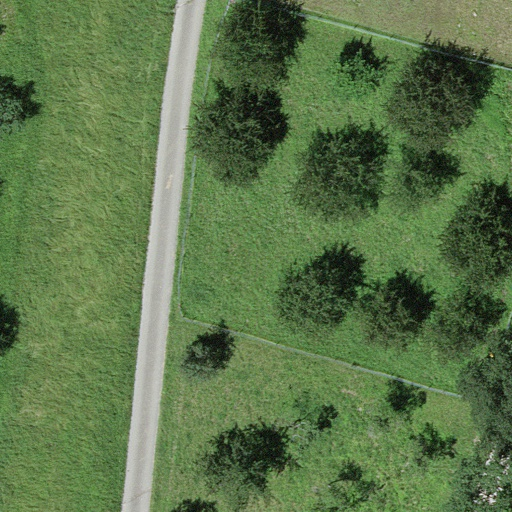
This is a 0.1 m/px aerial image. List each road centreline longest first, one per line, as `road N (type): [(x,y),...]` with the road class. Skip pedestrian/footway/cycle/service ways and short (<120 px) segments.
road 1 (track): [(193,0),(178,75),(134,511)]
road 2 (track): [(466,511),(511,392)]
